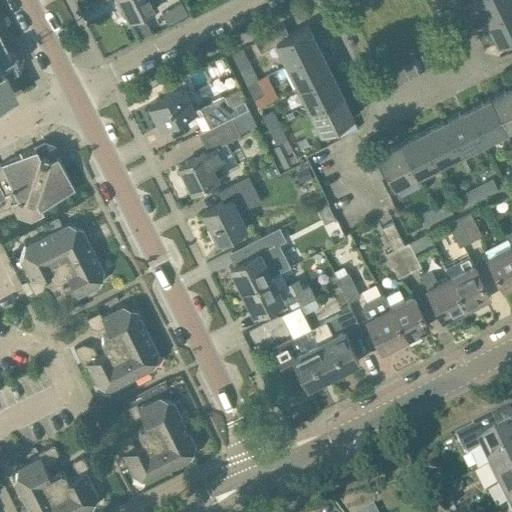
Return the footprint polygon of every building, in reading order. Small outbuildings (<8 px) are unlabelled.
[(153,0),(119,0),(131,22),(158,9),(153,0)] [(511,0),(477,0),(487,20),(511,8),(511,0)] [(187,13),(182,2),(173,6),(178,17),(187,13)] [(498,43),(511,36),(511,8),(487,20),(498,43)] [(140,37),(152,32),(146,20),(135,25),(140,37)] [(284,23),(254,38),(255,39),(260,51),(277,43),(283,56),(287,64),(319,48),(315,40),(308,25),(289,34),(284,24),(284,23)] [(0,102),(17,94),(7,74),(19,69),(16,63),(21,60),(23,59),(23,58),(24,57),(24,56),(25,55),(25,53),(24,52),(24,51),(23,50),(22,49),(21,49),(20,48),(18,48),(16,48),(13,47),(10,46),(8,44),(5,41),(0,30),(0,102)] [(254,70),(243,46),(232,52),(241,70),(243,75),(254,70)] [(319,48),(287,64),(295,81),(298,86),(330,71),(328,65),(319,48)] [(258,78),(254,70),(243,75),(256,100),(272,92),(264,75),(258,78)] [(330,71),(298,86),(308,107),(309,109),(341,93),(340,91),(330,71)] [(511,85),(490,97),(506,129),(511,125),(511,85)] [(185,86),(150,104),(161,127),(197,109),(185,86)] [(256,100),(259,108),(276,100),(272,92),(256,100)] [(341,93),(309,109),(320,132),(334,125),(352,117),(341,93)] [(223,94),(198,107),(209,128),(231,117),(248,108),(243,98),(229,106),(223,94)] [(483,140),(506,129),(490,97),(467,108),(483,140)] [(467,108),(445,119),(460,151),(483,140),(467,108)] [(279,121),(273,109),(261,115),(267,126),(279,121)] [(205,153),(181,165),(193,189),(228,172),(227,171),(238,165),(227,142),(240,136),(231,117),(209,128),(199,133),(208,152),(205,153)] [(438,162),(460,151),(445,119),(422,130),(438,162)] [(279,121),(267,126),(276,144),(287,139),(279,121)] [(415,174),(438,162),(422,130),(399,141),(415,174)] [(292,149),(288,141),(274,147),(283,167),(291,163),(296,161),(292,154),(289,156),(287,151),(292,149)] [(399,141),(377,153),(393,185),(394,184),(400,196),(420,185),(415,174),(399,141)] [(40,206),(75,189),(53,145),(45,143),(0,165),(0,215),(15,208),(18,215),(32,219),(44,213),(40,206)] [(275,175),(271,166),(264,170),(268,178),(275,175)] [(312,177),(307,166),(295,171),(300,182),(312,177)] [(246,226),(239,212),(261,201),(248,175),(218,190),(224,202),(204,212),(218,240),(246,226)] [(494,178),(478,186),(483,197),(499,189),(494,178)] [(465,193),(470,204),(483,197),(478,186),(465,193)] [(448,200),(432,208),(438,219),(453,211),(448,200)] [(432,208),(418,215),(424,226),(438,219),(432,208)] [(472,241),(483,235),(471,211),(460,217),(472,241)] [(460,217),(448,223),(460,247),(472,241),(460,217)] [(51,231),(61,226),(57,218),(47,223),(51,231)] [(99,285),(104,270),(83,227),(69,222),(27,242),(21,260),(30,278),(28,280),(34,294),(43,289),(45,282),(42,275),(50,271),(54,279),(60,281),(67,278),(70,285),(64,288),(60,300),(63,308),(79,300),(78,296),(99,285)] [(383,228),(394,250),(398,248),(406,244),(395,222),(383,228)] [(253,255),(231,266),(243,290),(281,271),(291,265),(280,243),(287,239),(280,226),(253,240),(247,243),(253,255)] [(511,282),(511,244),(508,236),(485,249),(489,255),(504,286),(511,282)] [(406,244),(398,248),(411,271),(422,266),(410,242),(406,244)] [(398,248),(394,250),(386,254),(398,278),(411,271),(398,248)] [(474,263),(451,275),(467,305),(469,309),(471,310),(480,305),(481,303),(479,299),(490,294),(474,263)] [(362,296),(350,272),(348,273),(344,266),(334,271),(350,302),(362,296)] [(433,268),(421,274),(428,286),(443,317),(467,305),(451,275),(439,281),(433,268)] [(283,299),(289,311),(300,305),(316,297),(309,284),(302,287),(297,278),(287,283),(281,271),(243,290),(254,313),(283,299)] [(384,296),(406,336),(428,325),(413,295),(404,299),(399,288),(384,296)] [(366,318),(368,317),(383,348),(406,336),(384,296),(382,292),(364,301),(361,309),(366,318)] [(110,389),(155,367),(159,352),(138,309),(123,304),(102,315),(101,312),(87,319),(92,328),(99,330),(107,326),(111,334),(103,338),(101,344),(105,351),(98,354),(94,347),(85,344),(76,348),(84,364),(86,363),(97,385),(110,389)] [(311,327),(300,305),(289,311),(280,315),(292,338),(274,347),(287,375),(300,368),(309,386),(334,373),(311,327)] [(352,307),(311,327),(334,373),(359,360),(348,338),(364,330),(352,307)] [(138,406),(137,404),(123,411),(127,418),(135,421),(142,418),(145,425),(139,428),(138,433),(142,441),(133,445),(129,437),(120,434),(112,438),(120,455),(122,454),(132,473),(149,478),(191,458),(195,443),(175,401),(159,396),(138,406)] [(491,468),(511,457),(511,420),(500,426),(494,413),(474,422),(475,425),(456,434),(464,452),(469,453),(481,447),(491,468)] [(97,492),(87,472),(90,470),(83,456),(72,462),(69,470),(73,476),(65,480),(62,474),(58,473),(51,476),(47,468),(54,465),(57,453),(54,446),(39,453),(41,456),(19,466),(14,481),(29,511),(83,511),(92,508),(97,492)] [(426,455),(424,468),(438,469),(438,456),(426,455)] [(511,457),(491,468),(500,488),(511,481),(511,457)] [(511,481),(500,488),(510,507),(511,505),(511,481)] [(450,511),(454,510),(451,505),(444,489),(434,494),(442,511),(450,511)]
